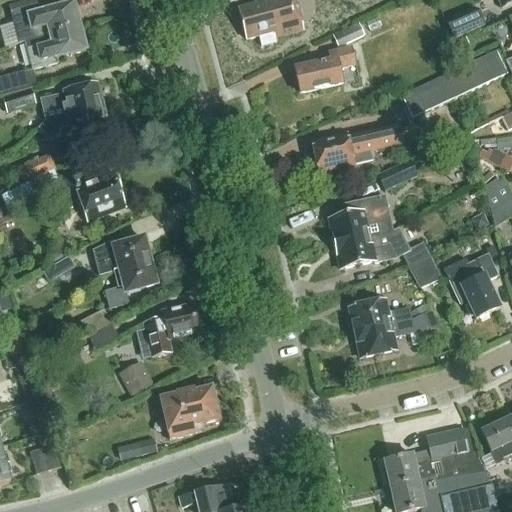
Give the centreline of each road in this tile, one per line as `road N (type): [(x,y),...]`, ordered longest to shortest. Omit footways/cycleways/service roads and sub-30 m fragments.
road 1 (residential): [(282,433),(200,95),(168,0)]
road 2 (residential): [(43,511),(282,433)]
road 3 (residential): [(282,433),(434,390),(511,355)]
